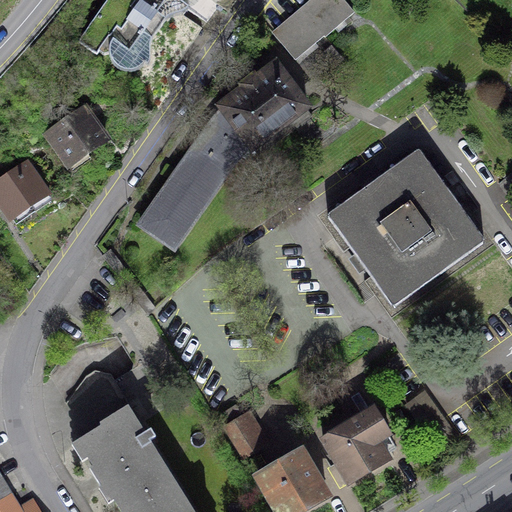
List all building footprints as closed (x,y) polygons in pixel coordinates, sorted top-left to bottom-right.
[(145,63),(148,65),(150,59),(151,40),(167,19),(183,14),(188,10),(177,2),(178,0),(107,0),(78,42),(96,56),(108,39),(113,42),(110,46),(110,53),(110,58),(112,63),(117,68),(122,71),(128,72),(133,72),(137,70),(142,67),(145,63)] [(341,0),(314,0),(302,11),(323,35),(325,37),(353,13),(341,0)] [(295,60),(323,35),(302,11),(274,35),(295,60)] [(245,89),(221,107),(224,111),(249,144),(258,156),(312,115),(275,66),(256,81),(254,78),(242,86),(245,89)] [(84,110),(47,135),(69,166),(106,141),(84,110)] [(249,144),(224,111),(207,131),(141,225),(174,248),(236,159),(249,144)] [(330,215),(327,217),(391,307),(393,305),(394,307),(483,244),(481,242),(483,240),(420,152),(419,153),(417,151),(329,214),(330,215)] [(26,165),(0,181),(0,203),(10,219),(31,206),(35,211),(50,201),(26,165)] [(110,249),(101,256),(148,315),(156,308),(110,249)] [(295,362),(280,372),(301,406),(316,397),(295,362)] [(124,511),(173,482),(148,442),(155,438),(150,430),(144,434),(128,407),(100,424),(102,427),(80,441),(96,466),(90,469),(102,488),(107,485),(124,511)] [(236,408),(221,418),(244,456),(260,446),(236,408)] [(373,409),(322,439),(348,483),(389,459),(386,454),(396,448),(373,409)] [(301,453),(258,477),(278,511),(298,511),(326,496),(301,453)] [(0,479),(0,511),(39,511),(33,500),(17,509),(0,479)] [(192,511),(173,482),(124,511),(192,511)]
